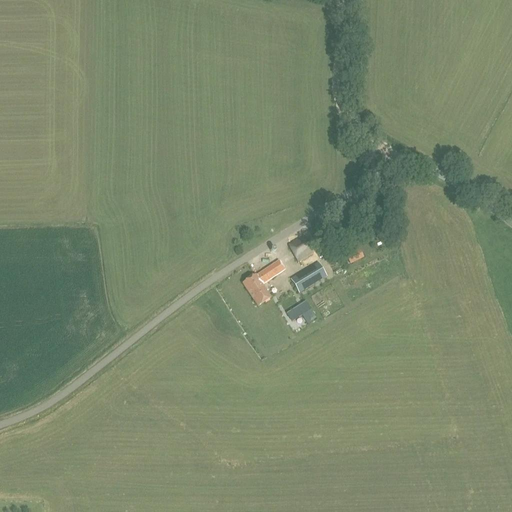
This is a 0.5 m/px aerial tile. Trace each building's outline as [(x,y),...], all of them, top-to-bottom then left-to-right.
[(313,253),(304,237),(289,246),(298,262),(313,253)] [(351,265),(364,258),(359,248),(346,255),(351,265)] [(331,264),(337,273),(342,269),(337,260),(331,264)] [(262,286),(285,271),(279,262),(256,277),(256,276),(243,284),(258,307),(270,298),(262,286)] [(291,280),(299,293),(327,277),(319,263),(291,280)] [(289,295),(282,287),(279,290),(273,284),(270,286),(281,301),(289,295)] [(307,324),(316,318),(305,302),(286,314),(292,323),(302,317),(307,324)]
